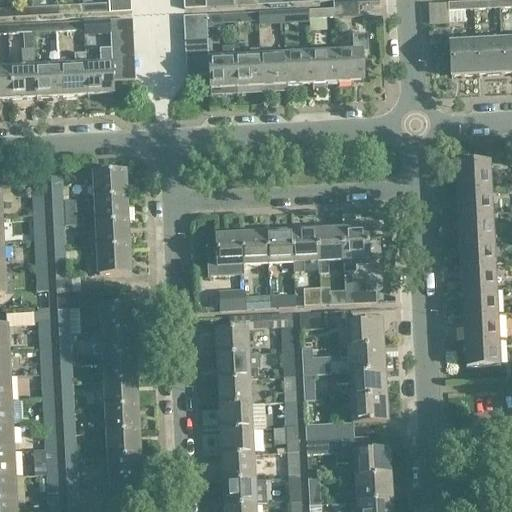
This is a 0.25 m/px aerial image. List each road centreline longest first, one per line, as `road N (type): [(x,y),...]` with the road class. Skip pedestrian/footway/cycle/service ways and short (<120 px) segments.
road 1 (residential): [(435,511),(416,188)]
road 2 (residential): [(187,511),(172,202)]
road 3 (residential): [(169,141),(413,126)]
road 4 (residential): [(172,202),(416,188)]
road 5 (residential): [(0,150),(169,141)]
road 6 (residential): [(413,126),(405,0)]
